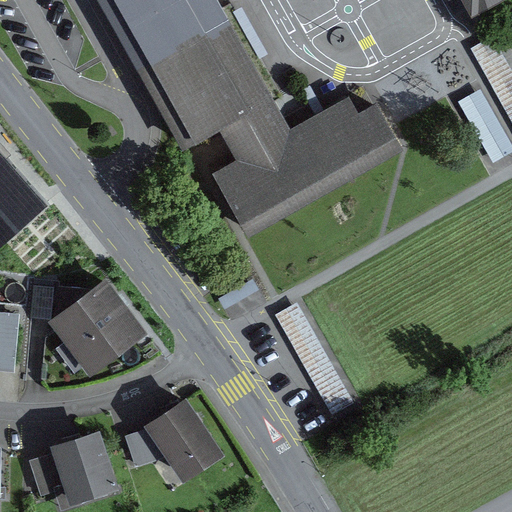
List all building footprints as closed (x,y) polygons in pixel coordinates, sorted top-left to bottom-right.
[(461,0),(473,19),(507,0),(461,0)] [(228,18),(137,69),(184,155),(221,133),(235,162),(211,175),(245,238),(403,153),(377,106),(359,115),(349,97),(294,129),(228,18)] [(0,153),(0,245),(46,205),(0,153)] [(106,279),(48,323),(63,343),(56,348),(75,373),(82,368),(90,378),(147,336),(106,279)] [(0,371),(15,373),(19,314),(0,312),(0,371)] [(187,399),(144,427),(146,430),(125,436),(135,467),(165,457),(183,484),(226,457),(187,399)] [(101,432),(49,448),(52,454),(29,461),(40,496),(54,492),(61,510),(120,493),(101,432)]
